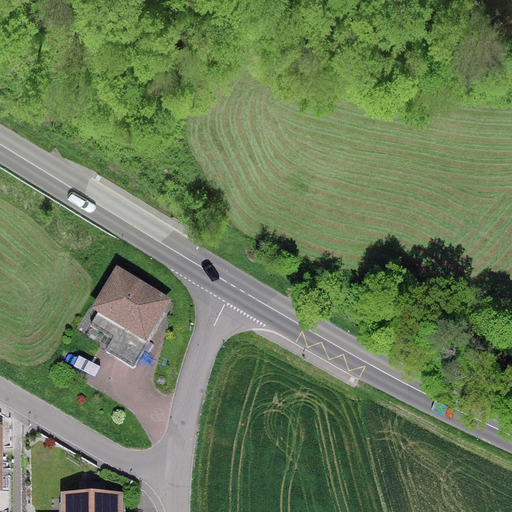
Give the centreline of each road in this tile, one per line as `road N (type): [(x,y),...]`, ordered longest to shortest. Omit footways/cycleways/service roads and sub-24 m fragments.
road 1 (secondary): [(511,433),(231,284)]
road 2 (secondary): [(231,284),(0,142)]
road 3 (residential): [(173,472),(231,284)]
road 4 (residential): [(0,391),(133,464),(173,472)]
